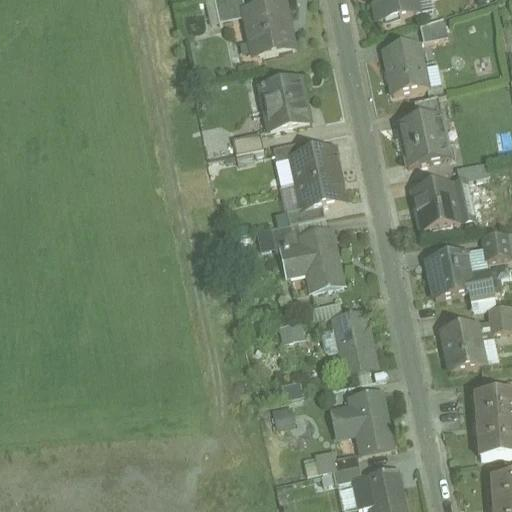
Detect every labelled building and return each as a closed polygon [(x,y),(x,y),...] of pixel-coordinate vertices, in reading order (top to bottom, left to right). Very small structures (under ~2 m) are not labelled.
[(242,0),(237,0),(215,5),(220,30),(246,25),(245,17),(246,17),(242,0)] [(376,0),(378,10),(374,11),(378,29),(417,21),(412,0),(376,0)] [(490,0),(467,0),(487,8),(490,0)] [(246,17),(245,17),(246,25),(251,47),(256,46),(260,63),(294,56),(294,54),(292,55),(287,27),(289,26),(285,8),(246,17)] [(443,25),(420,33),(423,50),(447,45),(443,25)] [(419,51),(384,57),(391,101),(427,95),(419,51)] [(300,84),(261,93),(271,140),(310,131),(310,130),(308,130),(303,107),(305,107),(300,84)] [(438,104),(415,110),(419,125),(442,121),(438,104)] [(419,125),(399,130),(408,173),(452,165),(442,121),(419,125)] [(261,140),(234,146),(237,162),(264,156),(261,140)] [(309,147),(274,155),(277,168),(292,165),(292,163),(311,159),(309,147)] [(311,159),(292,163),(292,165),(298,190),(341,181),(335,154),(311,159)] [(482,170),(457,175),(460,188),(485,183),(482,170)] [(341,181),(298,190),(303,216),(304,217),(323,213),(346,208),(341,181)] [(452,190),(414,197),(421,238),(459,230),(452,190)] [(323,213),(304,217),(303,216),(288,219),(291,232),(299,231),(326,225),(323,213)] [(291,232),(272,236),(277,259),(283,258),(281,248),(301,244),(299,231),(291,232)] [(301,244),(281,248),(283,258),(288,281),(307,277),(312,299),(328,296),(329,298),(331,297),(331,295),(344,293),(332,238),(301,244)] [(507,240),(483,244),(487,267),(510,264),(507,240)] [(490,279),(472,283),(467,258),(428,266),(436,306),(471,298),(473,306),(494,302),(490,279)] [(511,329),(510,313),(490,316),(493,339),(511,337),(511,329)] [(352,322),(350,322),(350,324),(334,327),(345,382),(378,375),(366,320),(353,323),(352,322)] [(303,329),(280,334),(283,351),(306,346),(303,329)] [(476,329),(441,337),(442,339),(446,339),(451,360),(447,361),(451,379),(485,372),(476,329)] [(301,388),(283,392),(286,406),(304,402),(301,388)] [(511,397),(477,400),(479,427),(478,427),(478,428),(479,428),(480,436),(478,436),(478,437),(480,437),(482,464),(511,461),(511,397)] [(383,399),(369,402),(369,400),(366,401),(367,402),(350,406),(352,414),(333,418),(338,442),(357,438),(361,460),(394,454),(383,399)] [(357,461),(334,466),(336,478),(338,477),(360,473),(357,461)] [(360,473),(338,477),(339,479),(341,489),(362,484),(360,473)] [(405,511),(399,477),(385,480),(385,479),(383,479),(383,481),(366,484),(372,511),(405,511)] [(339,479),(331,480),(334,492),(341,490),(341,489),(339,479)] [(511,511),(511,481),(493,483),(495,509),(494,509),(494,510),(496,510),(495,511),(511,511)]
